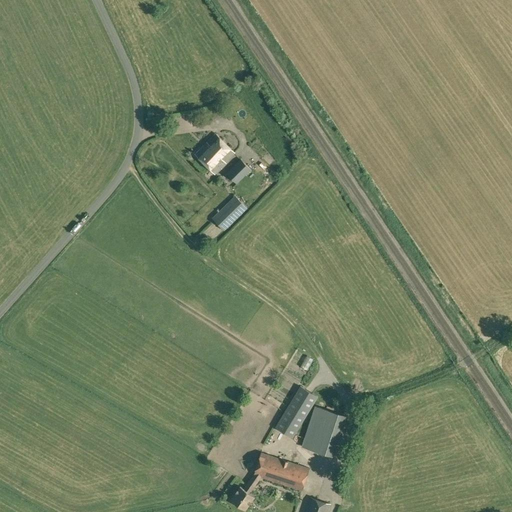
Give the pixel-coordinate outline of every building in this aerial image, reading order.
[(216,133),(207,142),(195,154),(215,173),(226,162),(235,153),(216,133)] [(237,184),(252,169),(241,159),(227,174),(237,184)] [(263,170),(241,189),(253,202),(274,182),(263,170)] [(225,231),(248,208),(235,195),(213,219),(225,231)] [(306,355),(300,366),(308,370),(314,360),(306,355)] [(318,395),(300,384),(275,426),(293,437),(318,395)] [(346,415),(315,405),(301,446),(333,456),(346,415)] [(260,451),(253,475),(243,488),(240,486),(230,499),(245,509),(255,496),(250,492),(261,476),(302,489),(309,468),(260,451)] [(327,511),(331,503),(311,497),(305,511),(327,511)]
